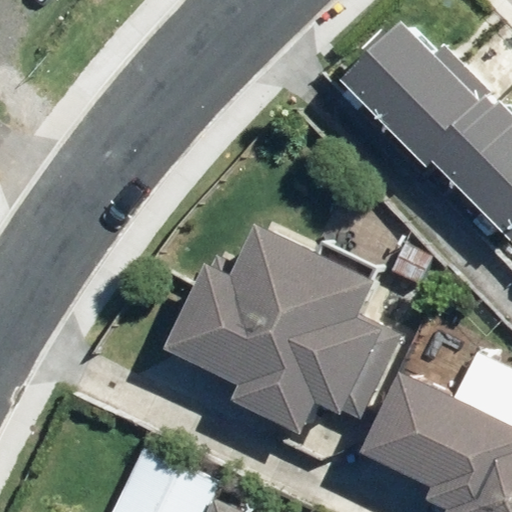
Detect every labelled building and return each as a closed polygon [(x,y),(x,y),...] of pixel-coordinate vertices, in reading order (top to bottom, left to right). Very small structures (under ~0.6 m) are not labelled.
[(511,137),(406,26),(339,89),(496,254),(511,238),(511,137)] [(232,254),(194,336),(268,370),(257,393),(325,424),(337,398),(374,415),(417,324),(383,308),(400,271),(282,216),(259,266),(232,254)] [(511,511),(511,354),(488,344),(473,380),(423,359),(386,445),(457,475),(443,508),(452,511),(511,511)] [(223,511),(231,494),(238,478),(155,442),(124,511),(223,511)] [(274,511),(231,494),(223,511),(274,511)]
